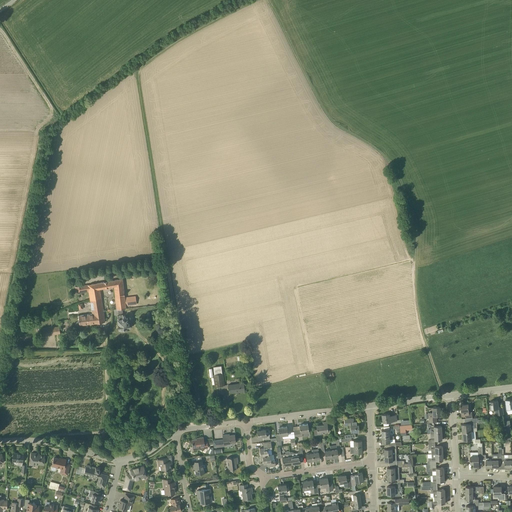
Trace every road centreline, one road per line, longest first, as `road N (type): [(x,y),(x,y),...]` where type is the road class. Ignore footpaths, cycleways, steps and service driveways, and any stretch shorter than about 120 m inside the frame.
road 1 (track): [(258,0),(183,39),(137,76),(190,428)]
road 2 (residential): [(244,421),(368,407)]
road 3 (residential): [(119,461),(53,441),(0,442)]
